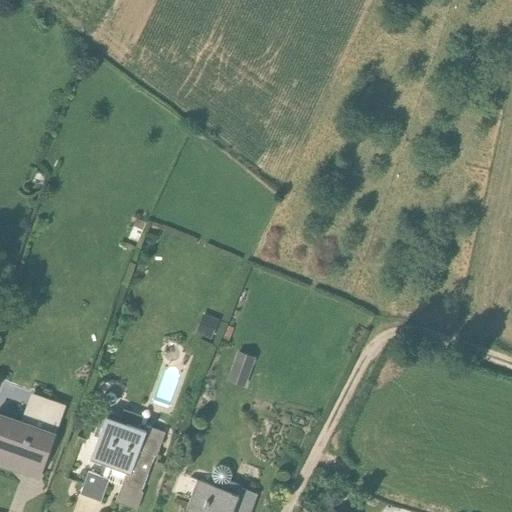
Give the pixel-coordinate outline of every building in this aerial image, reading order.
[(43,185),(46,175),(35,171),(31,181),(43,185)] [(146,224),(136,219),(128,239),(138,243),(146,224)] [(218,321),(202,315),(195,333),(210,339),(218,321)] [(243,379),(250,360),(235,355),(228,374),(243,379)] [(0,461),(22,470),(21,473),(38,479),(64,406),(34,395),(23,427),(0,418),(0,461)] [(115,503),(137,510),(154,457),(156,457),(161,442),(144,435),(145,431),(134,427),(132,431),(103,420),(91,452),(93,452),(90,461),(103,466),(99,476),(87,472),(80,494),(101,502),(113,469),(119,471),(120,469),(126,471),(115,503)] [(198,480),(186,511),(189,511),(251,511),(258,495),(242,489),(243,486),(230,481),(232,475),(229,468),(221,466),(214,469),(212,476),(215,483),(213,486),(198,480)]
